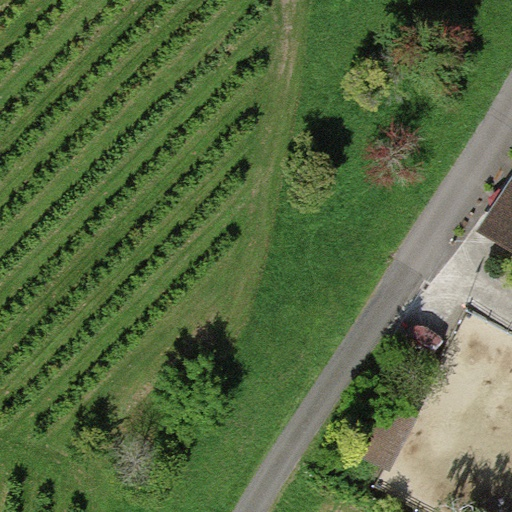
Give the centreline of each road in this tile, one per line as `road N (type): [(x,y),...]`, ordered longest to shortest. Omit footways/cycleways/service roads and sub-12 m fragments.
road 1 (track): [(248,511),(411,267)]
road 2 (residential): [(411,267),(511,105)]
